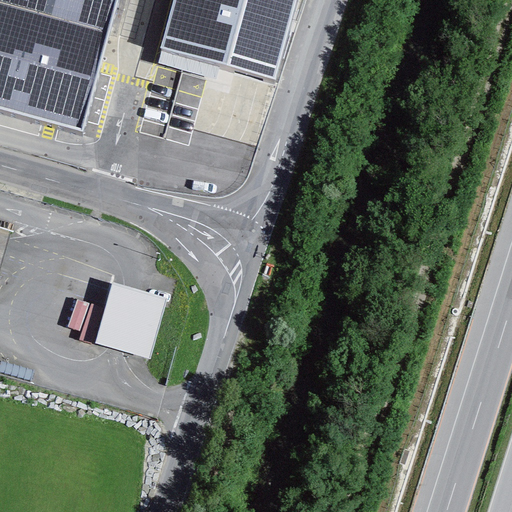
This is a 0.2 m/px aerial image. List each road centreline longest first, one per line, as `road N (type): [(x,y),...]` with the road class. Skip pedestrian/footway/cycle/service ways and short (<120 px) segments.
road 1 (track): [(348,511),(511,0)]
road 2 (residential): [(224,254),(271,188),(331,0)]
road 3 (residential): [(165,511),(232,311),(233,270),(224,254)]
road 4 (residential): [(0,167),(151,210),(224,254)]
road 5 (motorway): [(511,323),(451,511)]
